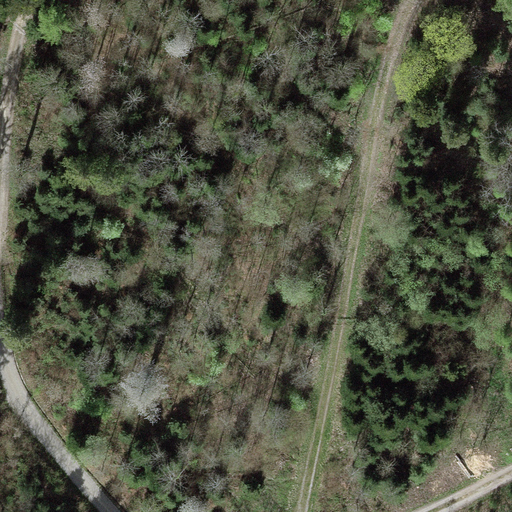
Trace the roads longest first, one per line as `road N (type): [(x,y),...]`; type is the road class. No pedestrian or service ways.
road 1 (track): [(409,0),(375,123),(305,511)]
road 2 (track): [(108,511),(32,418),(0,347)]
road 3 (track): [(0,150),(4,97),(30,0)]
